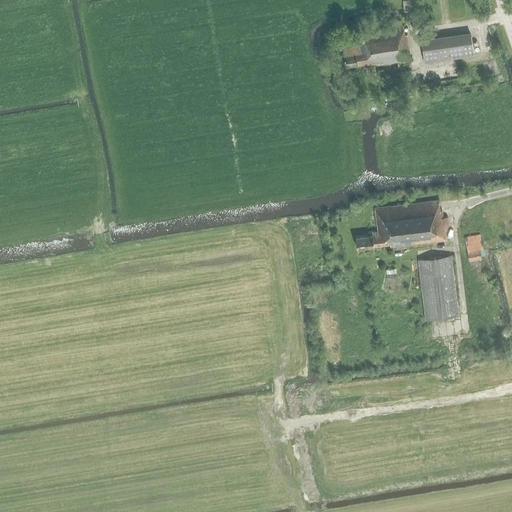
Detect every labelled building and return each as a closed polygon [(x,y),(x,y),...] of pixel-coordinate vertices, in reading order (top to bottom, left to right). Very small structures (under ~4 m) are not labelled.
[(404,1),(405,8),(405,13),(422,11),(420,0),(410,0),(411,0),(404,1)] [(393,28),(359,32),(361,47),(344,49),(347,67),(369,64),(370,66),(412,60),(409,34),(405,35),(404,26),(403,21),(392,22),(393,28)] [(473,37),(423,43),(426,62),(475,56),(473,37)] [(446,240),(444,227),(449,226),(448,217),(443,218),(442,210),(440,211),(439,200),(376,208),(379,231),(370,232),(370,235),(356,236),(358,249),(390,244),(391,247),(446,240)] [(469,262),(481,260),(480,251),(483,250),(480,234),(465,237),(468,253),(469,262)] [(452,255),(420,260),(427,320),(460,315),(452,255)]
